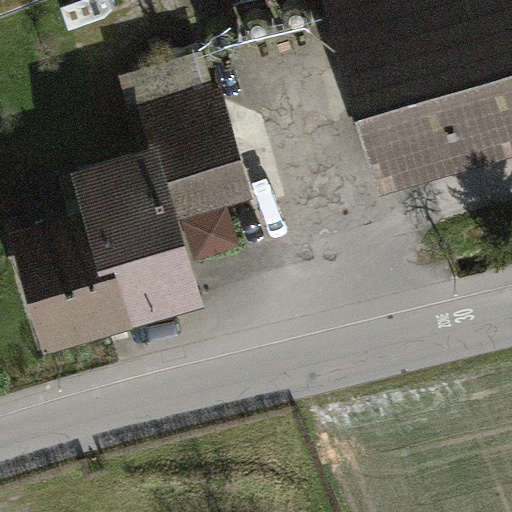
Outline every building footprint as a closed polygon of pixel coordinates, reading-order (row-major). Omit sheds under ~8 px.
[(301,26),(305,26),(310,24),(313,21),(316,17),(317,12),(316,7),(313,2),(310,0),(293,0),(291,2),(289,6),(287,10),(288,15),(289,19),(292,23),(296,25),(301,26)] [(511,151),(511,0),(331,0),(383,188),(511,151)] [(262,38),(267,37),(271,36),(275,32),(277,28),(278,23),(277,18),(275,14),(271,11),(266,9),(261,9),(256,10),(253,13),(250,17),(249,22),(249,26),(251,31),(254,34),(258,37),(262,38)] [(228,51),(233,51),(237,49),(241,45),(244,40),(245,35),(244,30),(241,25),(237,21),(231,19),(226,19),(221,21),(216,25),(214,29),(213,34),(213,39),(215,44),(219,48),(223,50),(228,51)] [(146,144),(79,164),(90,202),(127,326),(212,302),(186,214),(254,194),(221,83),(135,107),(146,144)] [(22,162),(0,168),(0,198),(31,190),(22,162)] [(90,202),(13,225),(48,349),(127,326),(90,202)]
